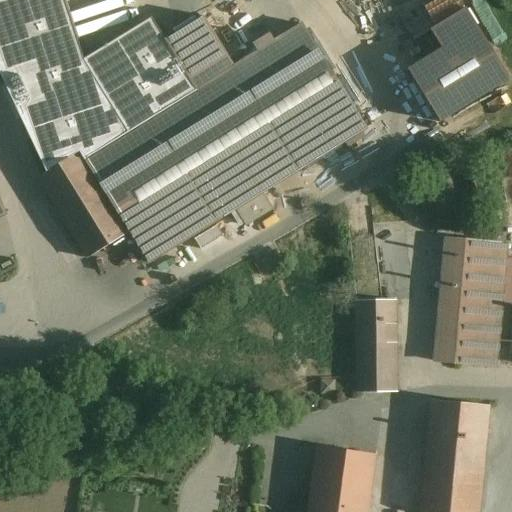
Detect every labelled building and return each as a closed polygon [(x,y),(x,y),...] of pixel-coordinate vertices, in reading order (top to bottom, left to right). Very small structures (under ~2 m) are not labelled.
[(15,33),(55,16),(50,5),(10,23),(15,33)] [(0,133),(85,267),(126,242),(80,172),(67,148),(85,136),(67,106),(38,124),(35,117),(102,74),(66,17),(0,58),(0,133)] [(194,101),(80,172),(126,242),(145,273),(363,138),(299,34),(231,77),(200,28),(163,50),(171,64),(102,106),(123,140),(192,98),(194,101)] [(477,28),(407,71),(440,123),(509,80),(478,30),(477,28)] [(475,206),(477,195),(475,184),(468,175),(459,169),(448,167),(437,169),(428,175),(422,185),(420,196),(422,207),(429,216),(438,222),(449,224),(460,222),(469,215),(475,206)] [(506,246),(446,240),(435,363),(495,368),(506,246)] [(123,302),(127,309),(150,296),(147,290),(123,302)] [(393,302),(357,303),(358,392),(394,391),(393,302)] [(478,511),(488,407),(433,402),(422,511),(478,511)] [(368,511),(376,455),(320,447),(311,511),(368,511)]
